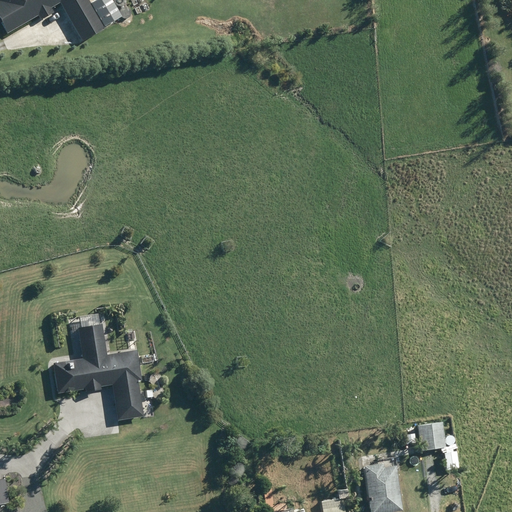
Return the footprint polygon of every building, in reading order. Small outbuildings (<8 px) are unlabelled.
[(79,41),(120,17),(122,22),(135,14),(126,0),(94,0),(87,4),(84,0),(0,0),(0,30),(3,36),(35,17),(38,21),(51,13),(48,8),(57,3),(79,41)] [(85,393),(86,396),(114,392),(119,424),(144,420),(139,385),(143,384),(138,352),(108,356),(104,329),(77,332),(82,360),(53,364),(58,397),(85,393)] [(450,434),(440,436),(437,422),(412,426),(417,451),(439,447),(443,471),(456,469),(450,434)] [(359,458),(363,511),(402,508),(398,455),(359,458)] [(342,511),(340,497),(317,501),(318,511),(342,511)]
